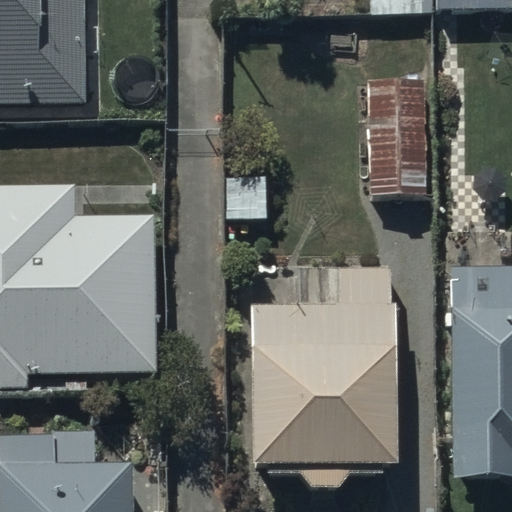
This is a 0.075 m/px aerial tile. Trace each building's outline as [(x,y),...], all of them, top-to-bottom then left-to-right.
[(0,0),(0,110),(82,111),(81,0),(0,0)] [(511,17),(511,0),(435,0),(436,17),(511,17)] [(419,85),(363,86),(366,202),(422,200),(419,85)] [(72,191),(0,191),(0,395),(26,395),(26,381),(156,379),(154,222),(72,223),(72,191)] [(511,274),(448,275),(448,302),(446,302),(447,489),(511,488),(511,274)] [(336,313),(245,314),(247,476),(262,476),(262,483),(295,483),(307,497),(335,497),(347,483),(378,483),(378,475),(394,475),(391,312),(386,312),(386,277),(336,278),(336,313)] [(50,447),(0,446),(0,511),(129,511),(129,472),(90,472),(90,441),(50,441),(50,447)]
